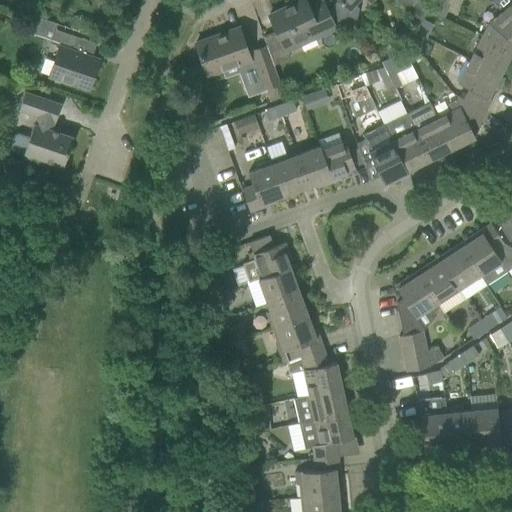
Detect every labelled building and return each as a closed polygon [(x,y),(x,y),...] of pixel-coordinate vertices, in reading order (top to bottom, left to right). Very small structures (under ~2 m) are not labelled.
[(314,38),(335,28),(344,25),(345,26),(330,9),(330,10),(327,11),(324,2),(310,9),(305,0),(304,0),(269,16),(283,47),(312,34),(314,38)] [(359,9),(354,5),(358,0),(366,0),(370,3),(371,0),(337,0),(338,0),(330,9),(345,26),(346,27),(348,24),(356,25),(359,9)] [(423,0),(415,0),(407,9),(418,20),(422,23),(423,20),(430,6),(423,0)] [(440,0),(433,13),(444,19),(451,6),(440,0)] [(511,24),(511,0),(494,0),(492,2),(501,12),(511,24)] [(511,52),(511,51),(511,24),(501,12),(488,23),(482,36),(511,52)] [(434,25),(423,20),(422,23),(417,33),(427,38),(434,25)] [(239,28),(195,43),(207,76),(222,70),(225,78),(240,72),(248,95),(265,89),(252,51),(251,50),(247,51),(239,28)] [(59,46),(48,77),(70,84),(89,90),(90,86),(88,85),(91,76),(93,76),(99,59),(72,50),(77,37),(58,31),(56,30),(54,29),(50,41),(49,43),(59,46)] [(500,75),(506,63),(511,52),(482,36),(469,59),(500,75)] [(267,46),(252,51),(265,89),(280,84),(267,46)] [(391,58),(381,61),(389,77),(412,66),(409,61),(406,52),(391,58)] [(491,99),(488,98),(500,75),(469,59),(457,83),(469,89),(464,99),(485,110),(491,99)] [(379,81),(375,70),(361,75),(365,86),(379,81)] [(365,86),(361,75),(347,81),(351,91),(365,86)] [(313,92),(302,97),(306,109),(317,105),(313,92)] [(22,157),(43,164),(45,160),(63,166),(72,137),(51,130),(54,122),(55,122),(61,105),(24,93),(19,110),(36,116),(29,136),(19,133),(13,136),(10,140),(10,145),(13,150),(23,154),(22,157)] [(473,134),(485,110),(464,99),(458,96),(456,100),(447,105),(450,112),(436,119),(451,150),(476,138),(473,134)] [(280,115),(294,110),(291,100),(277,105),(280,115)] [(414,130),(430,161),(451,150),(436,119),(429,103),(407,114),(414,130)] [(280,115),(277,105),(263,110),(266,120),(280,115)] [(253,114),(233,121),(238,134),(258,127),(253,114)] [(430,161),(414,130),(407,114),(384,125),(386,130),(391,140),(407,172),(430,161)] [(363,141),(356,144),(365,169),(369,181),(381,177),(384,183),(390,180),(407,172),(391,140),(386,130),(384,125),(383,123),(360,134),(363,141)] [(357,173),(356,172),(345,141),(321,149),(333,182),(357,173)] [(246,160),(268,153),(265,144),(243,151),(246,160)] [(317,187),(329,183),(333,182),(321,149),(320,146),(296,155),(308,187),(316,184),(317,187)] [(284,196),(302,189),(308,187),(296,155),(288,158),(287,155),(271,161),(284,196)] [(241,189),(249,212),(263,207),(262,204),(284,196),(271,161),(255,166),(257,170),(248,173),(252,185),(241,189)] [(511,197),(501,214),(511,220),(511,197)] [(468,242),(461,247),(479,276),(480,275),(486,285),(511,268),(511,247),(503,242),(502,240),(491,223),(466,239),(468,242)] [(269,235),(249,243),(255,259),(243,263),(249,282),(257,279),(258,280),(293,266),(284,242),(273,246),(269,235)] [(479,276),(461,247),(453,252),(451,249),(438,258),(458,289),(479,276)] [(204,259),(208,270),(231,262),(227,251),(204,259)] [(426,270),(419,274),(437,303),(458,289),(438,258),(424,266),(426,270)] [(258,280),(266,304),(299,292),(295,283),(299,282),(293,266),(258,280)] [(396,303),(403,335),(422,331),(424,329),(416,316),(437,303),(419,274),(411,279),(409,276),(395,285),(403,298),(396,303)] [(222,308),(223,308),(233,304),(228,291),(217,295),(222,308)] [(299,292),(266,304),(269,312),(266,313),(271,328),(307,315),(299,292)] [(493,312),(479,321),(486,331),(499,323),(493,312)] [(300,357),(323,349),(318,336),(315,337),(307,315),(271,328),(277,343),(273,344),(281,364),(300,357)] [(467,329),(474,339),(486,331),(479,321),(467,329)] [(511,323),(511,321),(498,329),(506,341),(507,343),(511,339),(511,323)] [(240,323),(230,327),(229,327),(235,341),(243,338),(246,337),(240,323)] [(498,329),(488,335),(496,347),(506,341),(498,329)] [(399,336),(401,347),(424,342),(422,331),(403,335),(399,336)] [(243,338),(235,341),(240,357),(249,354),(243,338)] [(484,339),(477,343),(482,350),(488,346),(484,339)] [(401,347),(404,359),(427,354),(426,351),(424,342),(401,347)] [(473,346),(460,354),(467,364),(479,356),(473,346)] [(300,357),(288,361),(291,373),(302,371),(308,396),(342,388),(336,362),(329,364),(323,349),(300,357)] [(426,351),(427,354),(430,366),(444,357),(438,349),(426,351)] [(406,372),(410,371),(430,366),(427,354),(404,359),(406,372)] [(448,362),(454,372),(467,364),(460,354),(448,362)] [(441,371),(426,374),(428,385),(443,382),(441,371)] [(308,396),(293,399),(299,423),(347,412),(342,388),(308,396)] [(417,400),(420,416),(424,449),(449,447),(446,408),(444,397),(417,399),(417,400)] [(252,407),(253,421),(269,420),(268,405),(263,406),(252,407)] [(459,406),(446,408),(449,447),(474,444),(471,409),(460,410),(459,406)] [(495,407),(471,409),(474,444),(483,443),(484,447),(500,445),(496,410),(495,411),(495,407)] [(511,408),(496,410),(500,445),(511,443),(511,408)] [(314,459),(337,456),(336,441),(353,437),(347,412),(299,423),(305,449),(313,447),(314,459)] [(301,472),(294,473),(295,482),(298,482),(300,498),(338,494),(335,471),(339,470),(337,456),(314,459),(315,470),(301,472)] [(304,511),(339,511),(338,494),(300,498),(301,511),(304,511)] [(262,511),(261,502),(250,503),(251,511),(262,511)]
